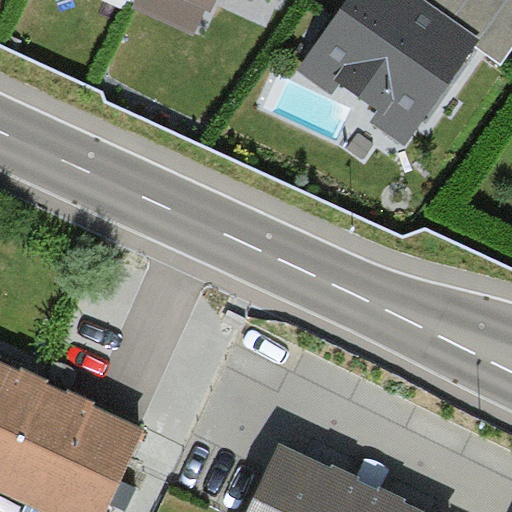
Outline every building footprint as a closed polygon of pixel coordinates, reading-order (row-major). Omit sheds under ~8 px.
[(175,0),(212,16),(219,0),(175,0)] [(424,1),(422,0),(347,0),(297,71),(405,147),(476,48),(481,41),(424,1)] [(511,0),(425,0),(424,1),(481,41),(476,48),(501,66),(511,50),(511,0)] [(0,495),(35,511),(107,511),(145,435),(93,410),(95,406),(70,394),(68,398),(47,388),(49,385),(22,372),(21,376),(0,366),(0,495)] [(331,471),(280,447),(248,511),(417,511),(405,506),(407,503),(380,490),(378,493),(359,484),(361,480),(333,467),(331,471)]
